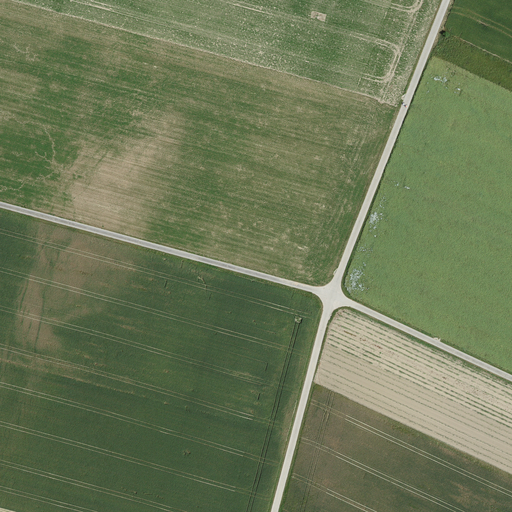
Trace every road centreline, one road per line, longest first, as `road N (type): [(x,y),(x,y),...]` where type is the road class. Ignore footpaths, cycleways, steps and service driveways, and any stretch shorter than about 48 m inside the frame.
road 1 (track): [(511,380),(330,295),(0,204)]
road 2 (track): [(445,0),(324,311),(272,511)]
